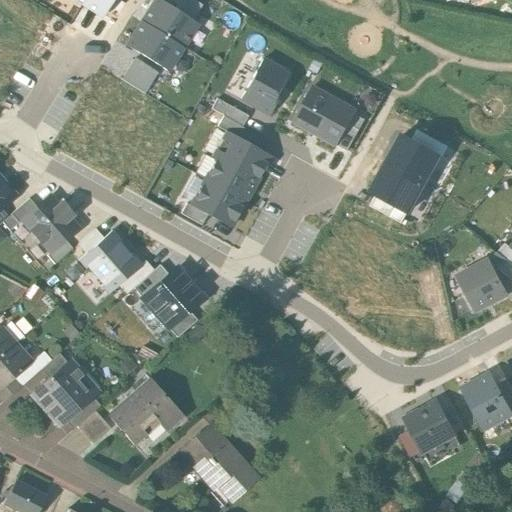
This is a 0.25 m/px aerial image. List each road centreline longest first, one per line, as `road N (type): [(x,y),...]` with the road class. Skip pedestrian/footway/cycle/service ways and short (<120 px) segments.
road 1 (residential): [(0,130),(316,315),(389,373),(436,371),(511,332)]
road 2 (residential): [(0,439),(137,511)]
